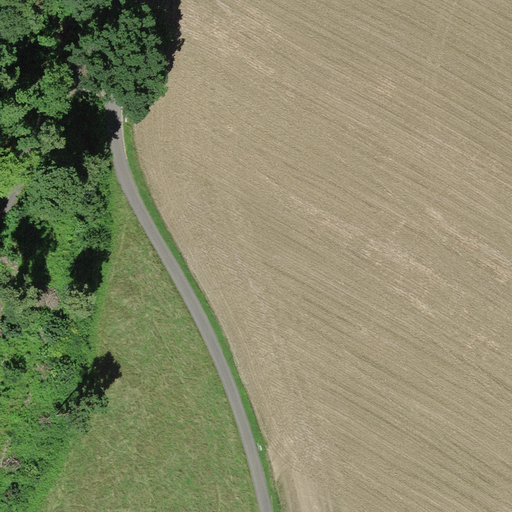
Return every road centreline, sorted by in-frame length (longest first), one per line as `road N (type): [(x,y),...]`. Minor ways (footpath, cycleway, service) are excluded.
road 1 (residential): [(109,0),(111,105),(128,182),(179,274),(265,511)]
road 2 (track): [(108,9),(86,85),(56,118),(37,159),(0,196)]
